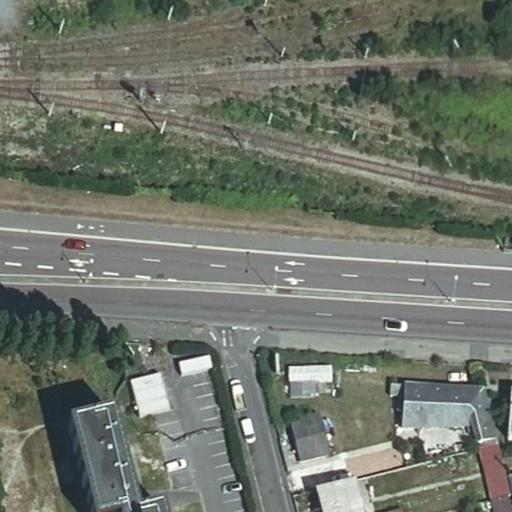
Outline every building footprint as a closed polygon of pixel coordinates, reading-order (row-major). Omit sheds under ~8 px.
[(497,441),(485,391),(405,387),(391,386),(391,397),(404,398),(402,430),(473,429),(477,446),(497,441)] [(319,416),(290,423),(300,464),(328,456),(319,416)] [(113,417),(70,427),(90,511),(161,511),(155,511),(135,511),(125,466),(122,453),(113,417)] [(506,479),(498,446),(479,451),(492,502),(507,498),(511,497),(506,479)] [(362,511),(356,482),(316,493),(320,511),(362,511)] [(510,511),(507,498),(492,502),(494,511),(510,511)]
